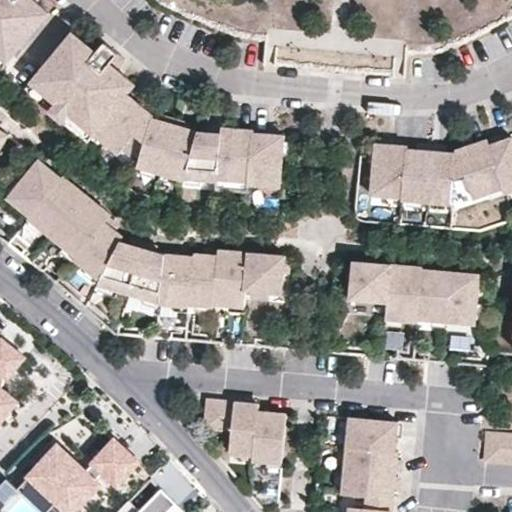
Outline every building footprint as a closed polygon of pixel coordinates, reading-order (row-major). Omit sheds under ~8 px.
[(49,10),(37,0),(0,0),(0,65),(2,67),(49,10)] [(279,183),(285,132),(272,131),(272,136),(267,136),(268,130),(253,129),(254,126),(239,126),(238,130),(233,129),(234,124),(222,123),(221,131),(208,129),(199,128),(189,125),(176,122),(162,117),(153,115),(154,112),(146,106),(143,110),(136,104),(139,100),(127,91),(135,80),(117,65),(125,56),(99,34),(91,44),(73,29),(26,87),(88,138),(96,129),(121,150),(136,130),(146,138),(139,162),(186,176),(186,173),(216,176),(216,174),(249,177),(248,180),(279,183)] [(176,122),(178,116),(163,112),(162,117),(176,122)] [(189,125),(191,119),(178,116),(176,122),(189,125)] [(221,131),(222,123),(209,122),(208,129),(221,131)] [(0,148),(8,135),(0,129),(0,148)] [(503,137),(501,132),(488,136),(490,141),(503,137)] [(453,175),(466,170),(474,194),(503,184),(505,189),(511,187),(511,134),(503,137),(490,141),(488,136),(456,147),(455,149),(446,149),(431,147),(416,146),(408,145),(409,143),(376,140),(372,191),(403,193),(403,196),(451,199),(453,175)] [(50,168),(39,159),(35,164),(46,173),(50,168)] [(283,291),(287,254),(250,251),(249,258),(236,256),(236,250),(220,249),(219,255),(195,252),(195,255),(194,262),(180,261),(180,254),(165,253),(156,251),(143,247),(129,243),(120,241),(123,236),(105,222),(111,215),(98,204),(94,209),(72,191),(76,186),(63,175),(61,177),(50,168),(46,173),(35,164),(8,198),(31,215),(29,218),(42,228),(53,237),(65,246),(77,256),(75,258),(101,279),(99,284),(161,300),(161,301),(191,304),(191,303),(191,302),(216,304),(216,302),(246,305),(248,288),(283,291)] [(248,188),(248,180),(249,177),(216,174),(216,176),(215,185),(248,188)] [(32,263),(53,237),(42,228),(21,254),(32,263)] [(44,272),(65,246),(53,237),(32,263),(44,272)] [(143,247),(144,242),(131,238),(129,243),(143,247)] [(156,251),(157,245),(144,242),(143,247),(156,251)] [(477,322),(480,279),(466,278),(466,272),(436,269),(436,276),(423,274),(423,268),(424,266),(407,264),(406,271),(393,270),(394,263),(355,260),(352,297),(389,300),(387,317),(419,319),(419,317),(477,322)] [(158,337),(160,310),(146,308),(143,336),(158,337)] [(172,338),(175,311),(160,310),(158,337),(172,338)] [(241,344),(244,317),(229,316),(227,343),(241,344)] [(256,345),(258,318),(244,317),(241,344),(256,345)] [(384,357),(386,329),(372,328),(370,355),(384,357)] [(398,358),(400,331),(386,329),(384,357),(398,358)] [(443,362),(446,335),(431,333),(429,360),(443,362)] [(3,350),(3,347),(3,344),(5,340),(0,335),(0,371),(9,378),(21,363),(17,359),(14,360),(10,358),(7,357),(5,355),(3,350)] [(458,363),(460,336),(446,335),(443,362),(458,363)] [(26,357),(5,340),(3,344),(3,347),(3,350),(5,355),(7,357),(10,358),(14,360),(17,359),(21,363),(26,357)] [(3,387),(0,385),(0,424),(19,400),(3,387)] [(283,462),(287,420),(273,419),(273,412),(259,411),(260,404),(208,399),(205,428),(233,430),(231,452),(254,454),(254,459),(283,462)] [(392,511),(396,475),(399,451),(396,450),(397,435),(391,435),(392,421),(350,417),(348,446),(344,493),(368,495),(366,509),(351,508),(350,511),(392,511)] [(497,461),(511,462),(511,433),(500,433),(497,461)] [(95,462),(118,484),(139,462),(115,440),(95,462)] [(86,471),(58,445),(30,475),(58,500),(47,511),(74,511),(100,484),(96,480),(86,471)] [(96,480),(104,471),(95,462),(86,471),(96,480)] [(24,469),(12,482),(18,488),(30,475),(24,469)] [(47,511),(58,500),(30,475),(18,488),(43,511),(47,511)] [(167,511),(178,502),(163,487),(140,510),(130,499),(117,511),(167,511)]
